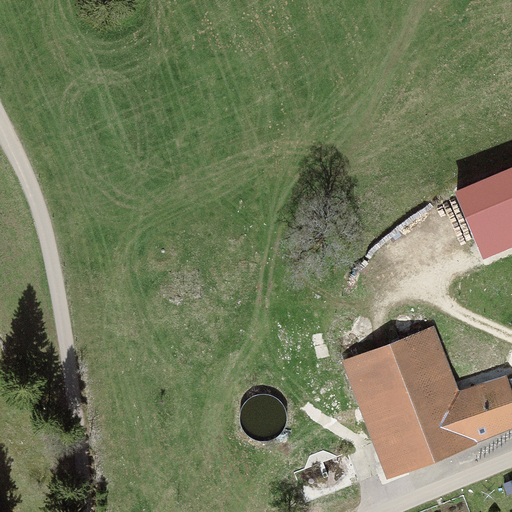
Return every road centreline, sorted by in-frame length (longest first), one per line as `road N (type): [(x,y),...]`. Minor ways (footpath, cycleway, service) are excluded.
road 1 (unclassified): [(0,126),(46,222),(80,511)]
road 2 (track): [(511,334),(409,287),(511,246)]
road 3 (unclassified): [(393,511),(511,460)]
